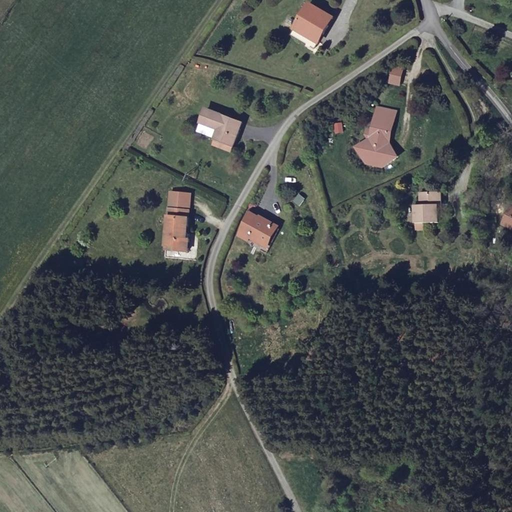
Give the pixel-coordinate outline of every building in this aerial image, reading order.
[(337,14),(314,0),(294,34),(317,48),(337,14)] [(224,137),(243,143),(251,121),(215,106),(208,120),(228,128),(224,137)] [(204,129),(224,137),(228,128),(208,120),(204,129)] [(380,128),(360,129),(363,161),(382,159),(380,128)] [(240,151),(243,143),(224,137),(221,143),(240,151)] [(192,237),(193,231),(196,191),(176,189),(171,243),(182,244),(181,248),(195,250),(196,237),(192,237)] [(425,204),(419,204),(419,223),(430,223),(443,223),(444,212),(448,212),(448,192),(425,192),(425,204)] [(260,236),(273,245),(284,230),(260,214),(246,235),(255,241),(260,236)]
